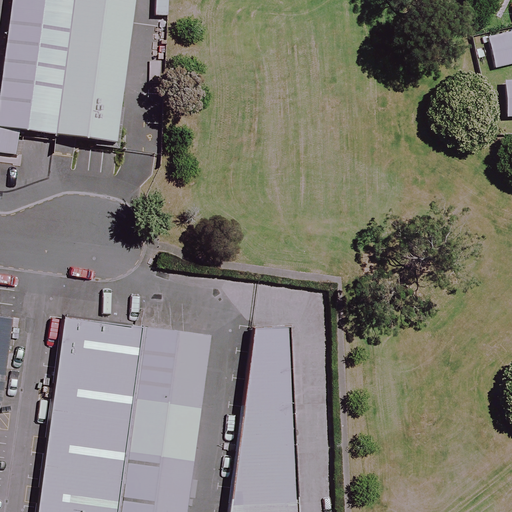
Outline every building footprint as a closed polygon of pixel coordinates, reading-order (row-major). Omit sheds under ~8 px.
[(0,138),(103,151),(120,0),(0,0),(0,5),(0,138)] [(511,65),(511,33),(486,39),(493,69),(511,65)] [(511,82),(503,83),(504,119),(511,118),(511,82)] [(176,511),(203,344),(51,320),(20,511),(176,511)] [(245,329),(215,511),(282,511),(278,334),(245,329)]
